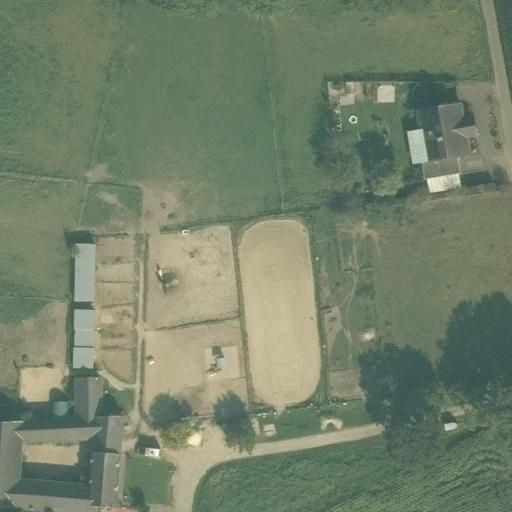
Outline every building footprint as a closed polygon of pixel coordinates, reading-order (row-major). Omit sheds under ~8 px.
[(460,106),(418,113),(426,163),(426,164),(458,158),(469,156),(466,139),(475,137),(472,119),(463,121),(460,106)] [(458,158),(426,164),(426,163),(422,163),(424,181),(460,175),(458,158)] [(94,304),(94,247),(75,247),(74,304),(94,304)] [(94,313),(73,313),(72,372),(93,372),(94,313)] [(99,378),(77,379),(77,419),(99,418),(99,378)] [(99,418),(77,419),(76,440),(93,440),(94,440),(94,438),(120,439),(122,418),(99,418)] [(77,419),(44,421),(45,442),(76,440),(77,419)] [(44,421),(23,422),(22,440),(45,442),(44,421)] [(23,422),(0,423),(0,508),(39,511),(42,483),(19,481),(22,441),(22,440),(23,422)] [(120,439),(94,438),(94,440),(93,440),(92,454),(119,456),(120,439)] [(119,456),(92,454),(89,487),(87,511),(96,511),(96,508),(115,509),(119,456)] [(40,511),(50,511),(52,484),(42,483),(39,511),(40,511)] [(52,484),(50,511),(87,511),(89,487),(52,484)]
